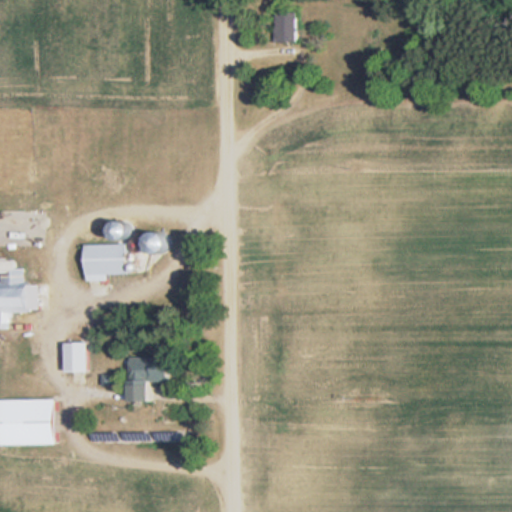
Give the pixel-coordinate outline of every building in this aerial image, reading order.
[(112,274),(134,274),(134,245),(93,245),(93,286),(112,286),(112,274)] [(37,313),(37,283),(28,283),(28,269),(3,269),(3,284),(0,283),(0,313),(0,323),(10,323),(10,313),(37,313)] [(71,342),(71,372),(94,372),(93,342),(71,342)] [(178,382),(178,357),(135,357),(135,382),(178,382)] [(63,399),(6,400),(6,446),(64,445),(63,399)]
